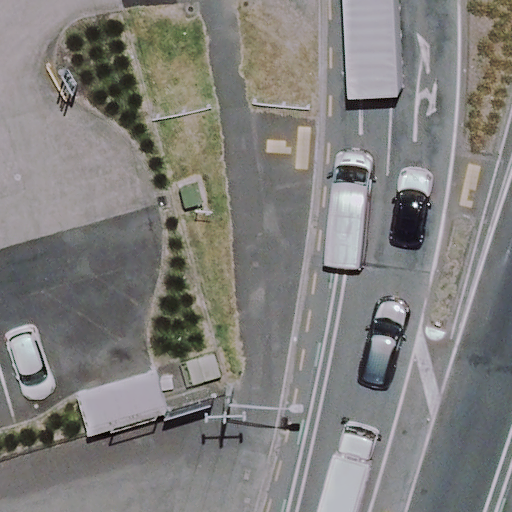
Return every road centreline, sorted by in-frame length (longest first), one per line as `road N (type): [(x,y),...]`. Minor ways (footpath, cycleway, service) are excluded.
road 1 (secondary): [(383,511),(377,309),(388,167),(387,0)]
road 2 (secondary): [(511,297),(502,348),(391,511)]
